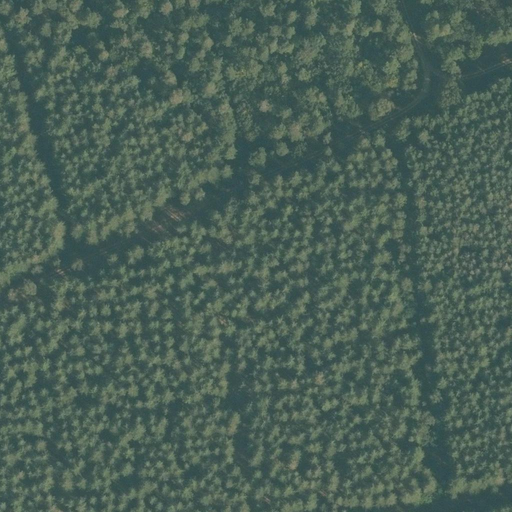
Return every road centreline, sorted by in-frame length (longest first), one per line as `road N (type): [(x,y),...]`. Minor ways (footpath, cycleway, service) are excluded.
road 1 (track): [(511,70),(0,305)]
road 2 (track): [(82,267),(2,18)]
road 3 (track): [(390,126),(424,338)]
